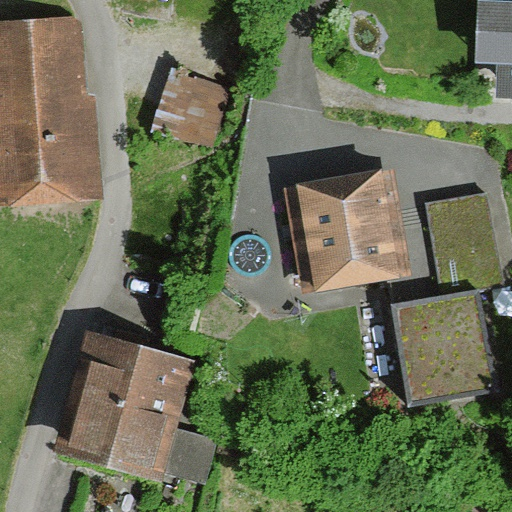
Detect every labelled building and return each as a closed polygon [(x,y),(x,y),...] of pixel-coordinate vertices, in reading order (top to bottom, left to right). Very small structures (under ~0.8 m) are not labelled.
[(62,22),(0,25),(0,46),(1,46),(6,121),(0,120),(0,162),(1,180),(0,179),(0,180),(1,193),(94,187),(89,116),(69,117),(62,22)] [(382,185),(290,200),(303,278),(314,276),(315,278),(395,265),(382,185)] [(426,205),(439,298),(389,306),(405,408),(494,393),(479,293),(505,287),(486,194),(426,205)] [(115,342),(101,338),(72,445),(151,466),(175,377),(196,383),(204,351),(160,339),(158,348),(147,346),(143,360),(112,352),(115,342)] [(213,442),(180,433),(169,471),(203,481),(213,442)]
